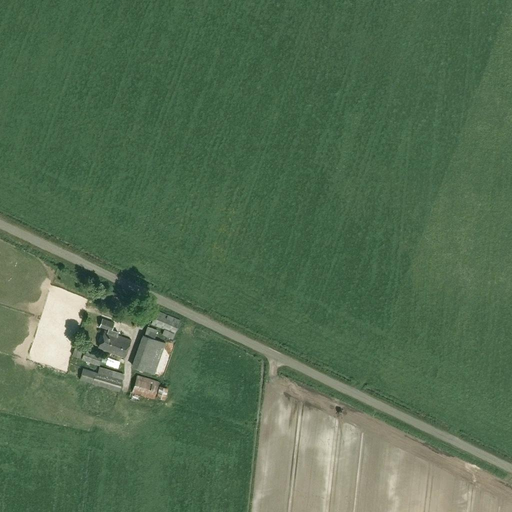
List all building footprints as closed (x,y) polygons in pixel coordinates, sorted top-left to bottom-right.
[(132,309),(134,304),(112,295),(110,301),(119,304),(132,309)] [(175,333),(180,320),(156,310),(150,323),(164,329),(161,334),(172,339),(174,333),(175,333)] [(118,332),(112,330),(114,323),(102,318),(99,326),(109,330),(108,331),(104,330),(98,347),(125,357),(131,340),(117,335),(118,332)] [(154,338),(157,330),(147,326),(144,334),(142,334),(134,357),(135,358),(132,366),(154,373),(165,342),(154,338)] [(99,366),(102,356),(84,349),(81,360),(99,366)] [(124,373),(99,366),(97,372),(83,367),(79,380),(119,391),(124,373)] [(154,399),(159,381),(137,375),(132,393),(130,399),(138,401),(140,395),(154,399)] [(164,399),(168,387),(159,385),(156,397),(164,399)]
